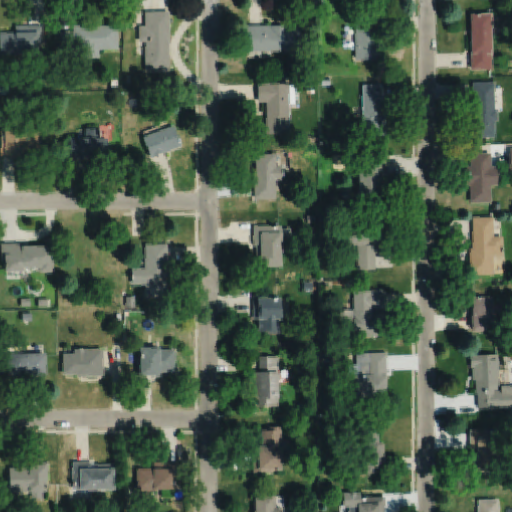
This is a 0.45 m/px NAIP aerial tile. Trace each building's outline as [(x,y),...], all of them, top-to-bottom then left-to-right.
[(144,10),(144,25),(138,25),(138,41),(144,41),(144,70),(169,70),(169,10),(144,10)] [(469,12),(470,69),(491,68),(490,12),(469,12)] [(355,14),(355,58),(385,58),(385,44),(380,44),(380,29),(374,29),(374,14),(355,14)] [(0,30),(0,52),(18,52),(18,51),(36,51),(36,42),(41,42),(40,24),(16,25),(16,30),(0,30)] [(59,30),(59,48),(76,48),(76,56),(98,56),(98,48),(117,48),(117,24),(72,24),(72,30),(59,30)] [(245,24),(245,50),(300,50),(300,26),(287,26),(287,24),(245,24)] [(321,77),(321,84),(330,85),(330,77),(321,77)] [(257,81),(257,101),(265,101),(265,132),(289,133),(289,103),(294,103),(294,84),(290,84),(290,82),(269,82),(269,81),(257,81)] [(471,81),(471,105),(469,105),(469,121),(471,121),(471,136),(494,136),(494,121),(497,121),(497,108),(494,108),(494,81),(471,81)] [(363,84),(363,134),(385,134),(385,100),(382,100),(382,84),(363,84)] [(141,137),(150,158),(181,145),(172,124),(141,137)] [(1,128),(1,157),(23,157),(23,150),(39,151),(40,129),(23,129),(23,127),(6,127),(6,128),(1,128)] [(84,127),(84,137),(68,137),(68,157),(106,157),(107,137),(99,137),(99,127),(84,127)] [(469,152),(469,166),(465,166),(465,185),(469,185),(469,202),(490,202),(490,184),(497,184),(497,166),(490,166),(490,152),(469,152)] [(255,153),(255,172),(253,172),(253,198),(276,198),(275,179),(282,179),(282,165),(275,165),(275,153),(255,153)] [(386,156),(359,156),(359,197),(383,197),(383,176),(386,176),(386,156)] [(307,193),(307,204),(315,204),(315,193),(307,193)] [(472,217),(472,248),(469,248),(469,275),(505,275),(505,262),(492,262),(492,256),(502,256),(502,236),(492,236),(492,217),(472,217)] [(347,223),(347,244),(357,244),(357,269),(375,269),(375,244),(369,244),(369,241),(385,241),(385,220),(354,220),(354,223),(347,223)] [(253,225),(253,245),(256,245),(256,266),(281,266),(281,241),(291,241),(291,228),(281,228),(281,225),(253,225)] [(2,242),(2,260),(6,260),(6,270),(22,270),(22,268),(37,268),(37,272),(50,272),(50,246),(27,246),(27,243),(16,243),(16,242),(2,242)] [(144,243),(144,267),(131,267),(131,284),(144,284),(144,296),(167,296),(167,243),(144,243)] [(303,282),(303,290),(312,290),(312,282),(303,282)] [(353,291),(353,314),(354,314),(354,335),(384,336),(384,313),(372,313),(372,309),(384,309),(384,290),(371,290),(371,291),(360,291),(360,289),(356,289),(356,291),(353,291)] [(253,295),(253,319),(257,319),(257,330),(259,330),(259,331),(268,331),(268,333),(280,333),(280,326),(282,326),(282,309),(281,309),(281,298),(271,298),(271,295),(253,295)] [(125,297),(125,306),(134,306),(134,297),(125,297)] [(472,297),(472,315),(473,315),(473,331),(492,331),(492,297),(472,297)] [(19,298),(19,306),(30,306),(29,298),(19,298)] [(351,322),(351,310),(340,310),(339,322),(351,322)] [(21,313),(21,321),(31,321),(31,313),(21,313)] [(139,348),(139,358),(136,358),(136,375),(138,375),(138,376),(159,376),(159,372),(174,372),(174,350),(159,350),(159,348),(139,348)] [(61,353),(61,374),(75,375),(75,376),(101,376),(102,349),(73,349),(73,353),(61,353)] [(322,350),(322,361),(332,361),(332,350),(322,350)] [(10,353),(10,376),(44,376),(44,353),(10,353)] [(356,353),(356,364),(359,364),(359,375),(353,375),(353,396),(387,396),(387,353),(356,353)] [(471,355),(471,367),(473,367),(473,380),(475,380),(475,394),(478,394),(478,409),(511,408),(511,391),(497,391),(497,355),(471,355)] [(259,356),(259,372),(253,372),(253,399),(257,399),(257,406),(278,406),(278,400),(279,400),(279,356),(259,356)] [(269,427),(269,430),(261,430),(261,446),(253,446),(253,473),(272,473),(272,471),(282,471),(282,447),(281,447),(281,427),(269,427)] [(358,428),(358,468),(366,468),(365,473),(384,473),(384,443),(379,443),(379,428),(358,428)] [(470,430),(471,451),(474,451),(474,472),(479,472),(479,473),(487,473),(487,475),(497,475),(497,457),(505,457),(505,439),(497,440),(497,430),(470,430)] [(9,468),(9,493),(30,492),(30,500),(42,499),(42,493),(44,493),(44,480),(47,480),(47,462),(27,462),(27,467),(9,468)] [(72,462),(72,490),(78,490),(78,491),(112,491),(112,465),(92,465),(92,462),(72,462)] [(136,469),(136,491),(153,491),(174,491),(174,479),(179,479),(179,462),(153,462),(153,469),(136,469)] [(360,493),(343,493),(343,508),(358,507),(358,511),(385,511),(385,497),(361,497),(360,493)] [(254,495),(254,511),(281,511),(281,508),(275,508),(275,495),(254,495)] [(478,500),(478,511),(497,511),(497,500),(478,500)]
